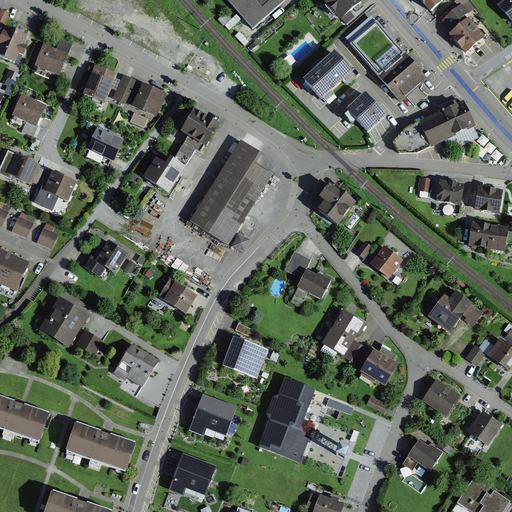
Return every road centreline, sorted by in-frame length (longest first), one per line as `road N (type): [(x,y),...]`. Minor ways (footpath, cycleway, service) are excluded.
road 1 (residential): [(138,511),(159,439),(213,313),(298,216)]
road 2 (residential): [(191,85),(116,191),(0,329)]
road 3 (residential): [(23,0),(191,85)]
road 4 (residential): [(298,216),(417,356)]
road 5 (residential): [(417,356),(366,511)]
road 6 (residential): [(191,85),(307,162)]
road 7 (residential): [(511,172),(379,160)]
